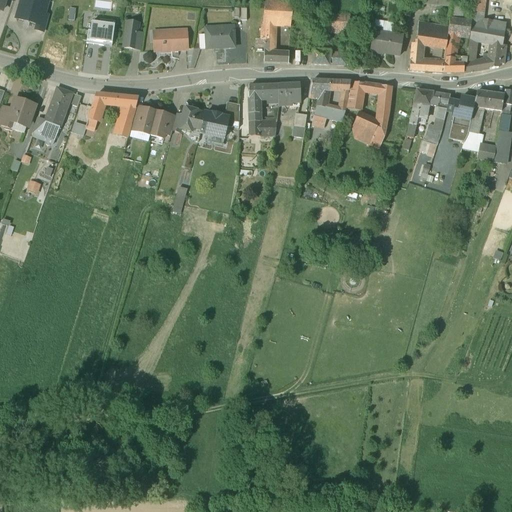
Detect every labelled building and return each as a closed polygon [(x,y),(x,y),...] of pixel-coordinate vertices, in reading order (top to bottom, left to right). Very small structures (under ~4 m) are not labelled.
[(21,0),(22,0),(16,20),(36,26),(41,27),(44,16),(48,2),(40,0),(21,0)] [(483,0),(473,0),(471,18),(481,20),(484,0),(483,0)] [(293,4),(264,2),(262,26),(275,27),(285,27),(290,28),(291,18),(293,4)] [(452,7),(450,21),(464,22),(465,9),(452,7)] [(349,16),(327,15),(326,26),(326,34),(329,34),(348,35),(349,16)] [(41,27),(36,26),(34,31),(43,34),(48,17),(44,16),(41,27)] [(468,38),(468,41),(472,41),(476,42),(488,44),(490,31),(491,24),(492,21),(481,20),(471,18),(470,23),(468,38)] [(87,32),(86,44),(111,48),(115,23),(100,21),(99,25),(91,24),(90,33),(87,32)] [(464,22),(450,21),(448,28),(447,34),(457,37),(468,38),(470,23),(464,22)] [(436,26),(418,23),(415,46),(420,46),(445,51),(446,43),(447,34),(448,28),(436,26)] [(138,25),(127,24),(123,50),(134,51),(137,34),(138,25)] [(505,27),(491,24),(490,31),(504,34),(505,27)] [(275,27),(262,26),(261,42),(264,42),(264,54),(263,64),(287,65),(288,55),(273,55),(275,27)] [(326,26),(319,26),(320,53),(329,53),(329,34),(326,34),(326,26)] [(233,28),(205,30),(205,36),(206,50),(233,49),(233,28)] [(382,30),(374,29),(369,53),(381,55),(382,54),(399,57),(402,39),(381,35),(382,30)] [(502,47),(504,34),(490,31),(488,44),(488,45),(492,45),(501,47),(502,47)] [(170,34),(158,34),(158,44),(154,44),(155,53),(172,52),(187,51),(186,32),(170,33),(170,34)] [(143,35),(137,34),(134,51),(140,52),(143,35)] [(457,37),(447,34),(446,43),(447,43),(456,44),(457,37)] [(261,42),(256,41),(255,53),(264,54),(264,42),(261,42)] [(475,64),(473,64),(476,42),(472,41),(471,50),(467,50),(466,65),(463,65),(463,74),(477,72),(475,64)] [(463,74),(463,65),(453,65),(456,44),(447,43),(443,75),(463,75),(463,74)] [(422,51),(420,46),(415,46),(411,45),(409,71),(409,72),(432,74),(433,64),(425,66),(420,65),(422,51)] [(501,47),(492,45),(489,62),(475,64),(477,72),(498,68),(498,67),(501,47)] [(506,48),(502,47),(501,47),(498,67),(498,68),(503,67),(506,48)] [(320,53),(312,53),(310,66),(329,66),(329,53),(320,53)] [(338,54),(329,53),(329,66),(337,67),(338,54)] [(344,54),(338,54),(337,67),(346,67),(346,54),(344,54)] [(443,65),(433,64),(432,74),(442,75),(443,65)] [(339,83),(312,82),(309,99),(317,101),(316,108),(325,108),(328,91),(339,91),(338,90),(339,83)] [(350,83),(339,83),(338,90),(339,91),(341,92),(348,92),(349,92),(350,83)] [(351,83),(346,111),(361,112),(364,93),(380,95),(381,87),(351,83)] [(298,86),(278,87),(279,102),(278,104),(278,108),(299,107),(298,86)] [(266,87),(248,88),(249,124),(259,124),(259,101),(266,101),(266,87)] [(278,87),(266,87),(266,101),(266,104),(278,104),(279,102),(278,87)] [(391,88),(381,87),(380,95),(376,122),(373,133),(384,138),(387,118),(391,88)] [(71,96),(57,90),(52,104),(66,110),(71,96)] [(348,92),(341,92),(339,103),(346,104),(348,92)] [(432,94),(416,92),(413,105),(427,107),(430,107),(430,105),(433,105),(433,102),(431,102),(432,94)] [(503,96),(477,92),(475,101),(473,109),(482,110),(501,113),(502,105),(503,96)] [(511,106),(511,93),(504,92),(503,96),(502,105),(510,107),(511,106)] [(79,96),(73,94),(69,105),(75,107),(79,96)] [(443,95),(432,94),(431,102),(433,102),(439,103),(442,104),(443,95)] [(126,98),(97,95),(88,121),(97,124),(103,106),(124,108),(126,98)] [(449,96),(443,95),(442,104),(439,103),(438,108),(435,119),(441,121),(442,121),(449,96)] [(138,100),(126,98),(124,108),(116,135),(128,138),(129,132),(135,110),(138,100)] [(475,101),(461,98),(459,104),(448,101),(446,113),(453,115),(452,118),(453,119),(470,122),(473,109),(475,101)] [(317,101),(309,99),(308,108),(316,108),(317,101)] [(346,104),(339,103),(338,112),(345,114),(346,104)] [(13,113),(5,110),(0,124),(0,127),(11,131),(13,125),(26,130),(34,107),(25,104),(24,106),(16,104),(13,113)] [(66,110),(52,104),(45,123),(59,129),(66,110)] [(239,107),(227,104),(223,119),(228,120),(226,128),(232,129),(233,123),(239,125),(239,107)] [(427,107),(413,105),(410,118),(417,120),(424,121),(424,120),(427,107)] [(509,117),(510,107),(502,105),(501,113),(500,116),(509,117)] [(338,112),(325,108),(316,108),(311,125),(339,132),(340,128),(341,125),(345,114),(338,112)] [(482,110),(473,109),(470,122),(468,133),(477,136),(482,110)] [(135,110),(129,132),(135,134),(141,111),(135,110)] [(155,114),(141,110),(141,111),(135,134),(149,138),(155,114)] [(205,113),(193,110),(192,112),(184,110),(183,115),(182,118),(179,131),(180,131),(190,133),(200,136),(200,135),(204,115),(205,113)] [(169,118),(155,114),(149,138),(163,141),(164,136),(169,119),(169,118)] [(351,116),(345,114),(341,125),(340,128),(346,130),(351,116)] [(376,122),(358,114),(352,129),(372,138),(373,133),(376,122)] [(212,115),(212,117),(204,115),(200,135),(207,136),(218,139),(223,140),(226,128),(228,120),(223,119),(220,118),(220,116),(212,115)] [(306,117),(295,115),(293,129),(304,130),(306,117)] [(509,117),(500,116),(498,132),(506,133),(509,117)] [(182,118),(176,117),(175,120),(172,132),(179,134),(180,131),(179,131),(182,118)] [(417,120),(410,118),(408,125),(416,127),(417,120)] [(175,120),(169,119),(164,136),(170,138),(172,132),(175,120)] [(441,121),(435,119),(433,127),(439,129),(441,121)] [(470,122),(453,119),(448,140),(463,144),(467,137),(468,133),(470,122)] [(45,123),(39,121),(34,134),(55,141),(59,129),(45,123)] [(97,124),(88,121),(86,127),(95,129),(97,124)] [(86,127),(74,124),(71,134),(83,138),(86,127)] [(259,124),(249,124),(249,132),(265,132),(266,131),(275,131),(275,126),(276,124),(259,124)] [(416,127),(408,125),(408,126),(409,126),(406,138),(413,140),(416,127)] [(439,129),(433,127),(431,127),(427,141),(435,144),(439,129)] [(506,133),(498,132),(497,137),(496,146),(495,147),(493,164),(501,165),(506,133)] [(384,138),(373,133),(372,138),(372,140),(381,144),(384,138)] [(483,137),(477,136),(468,133),(467,137),(463,144),(462,147),(461,149),(479,153),(481,144),(482,140),(483,137)] [(506,133),(501,165),(506,166),(511,134),(506,133)] [(493,164),(495,147),(481,144),(479,153),(478,161),(493,164)] [(427,179),(431,166),(426,165),(421,178),(427,179)] [(44,177),(50,179),(52,172),(47,170),(44,177)] [(40,186),(30,182),(26,192),(36,195),(40,186)] [(190,200),(182,200),(181,211),(189,212),(190,200)]
